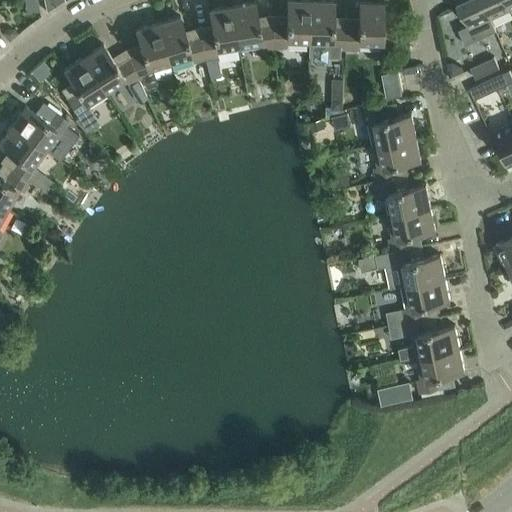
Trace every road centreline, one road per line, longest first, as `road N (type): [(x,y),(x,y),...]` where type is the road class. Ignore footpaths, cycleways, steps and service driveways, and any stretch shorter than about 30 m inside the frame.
road 1 (residential): [(465,210),(417,0)]
road 2 (residential): [(497,369),(465,210)]
road 3 (residential): [(0,76),(65,25),(116,0)]
